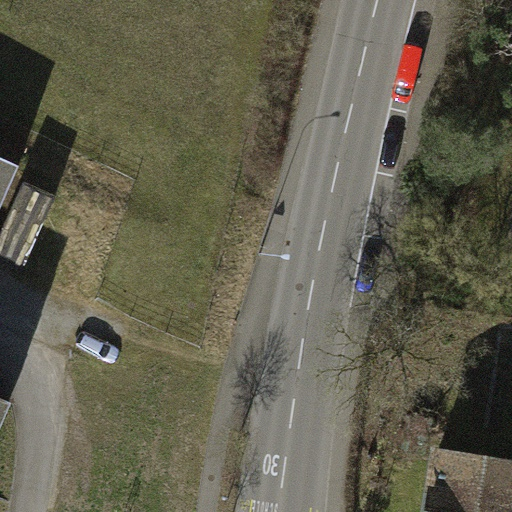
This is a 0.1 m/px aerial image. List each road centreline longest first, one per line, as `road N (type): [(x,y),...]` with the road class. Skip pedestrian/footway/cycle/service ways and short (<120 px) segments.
road 1 (tertiary): [(279,511),(316,263),(379,0)]
road 2 (unknown): [(0,321),(119,376)]
